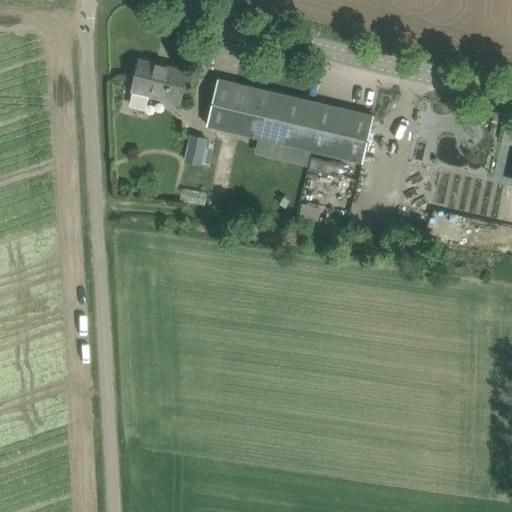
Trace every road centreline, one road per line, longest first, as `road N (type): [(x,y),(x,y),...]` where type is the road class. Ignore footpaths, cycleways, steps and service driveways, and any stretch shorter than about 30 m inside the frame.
road 1 (unclassified): [(114,511),(88,0)]
road 2 (tertiary): [(511,95),(304,44),(188,0)]
